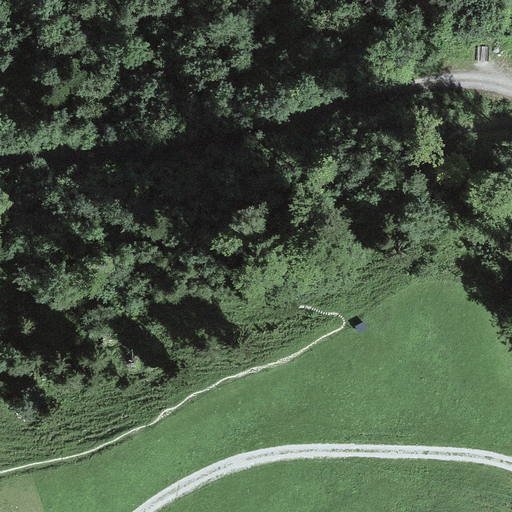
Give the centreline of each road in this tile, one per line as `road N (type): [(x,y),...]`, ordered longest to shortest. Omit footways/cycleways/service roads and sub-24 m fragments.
road 1 (track): [(0,156),(174,145),(421,78),(511,85)]
road 2 (track): [(511,466),(421,449),(261,451),(154,499),(142,511)]
